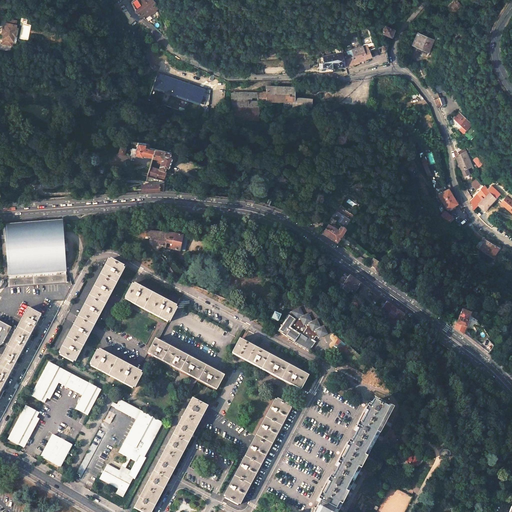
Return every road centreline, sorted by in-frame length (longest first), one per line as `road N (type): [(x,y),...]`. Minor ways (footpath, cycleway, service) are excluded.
road 1 (residential): [(0,430),(90,259),(110,253),(325,367),(249,511)]
road 2 (primary): [(0,215),(163,204),(272,220),(456,346),(511,397)]
road 3 (residential): [(395,69),(434,107),(463,203),(479,226),(511,246)]
road 4 (residential): [(182,56),(227,76),(318,79),(395,69)]
